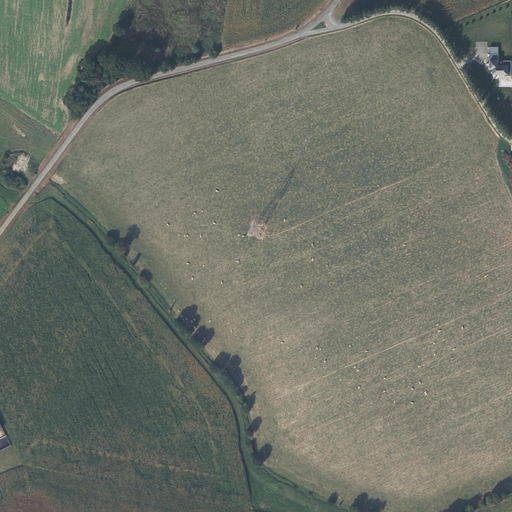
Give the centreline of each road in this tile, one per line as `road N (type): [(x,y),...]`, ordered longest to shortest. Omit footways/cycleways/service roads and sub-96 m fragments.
road 1 (tertiary): [(0,232),(85,116),(120,86),(269,46),(318,23)]
road 2 (unclassified): [(318,23),(341,26),(395,11),(415,17),(435,31),(497,129),(511,138)]
